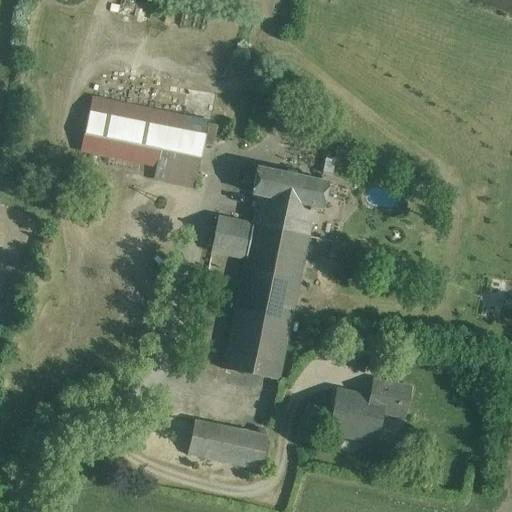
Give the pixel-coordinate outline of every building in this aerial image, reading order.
[(208,123),(91,99),(80,151),(157,167),(175,171),(178,155),(200,160),(204,140),(208,123)] [(217,125),(208,123),(204,140),(214,142),(217,125)] [(200,160),(178,155),(175,171),(197,175),(200,160)] [(175,171),(157,167),(156,175),(195,183),(197,175),(175,171)] [(327,184),(256,169),(252,195),(258,196),(252,225),(251,228),(307,239),(313,208),(322,210),(327,184)] [(258,196),(252,195),(246,194),(240,223),(252,225),(258,196)] [(307,239),(251,228),(252,225),(240,223),(217,218),(217,221),(211,252),(245,260),(222,369),(233,371),(278,381),(307,239)] [(409,389),(374,382),(370,399),(382,402),(380,412),(403,417),(409,389)] [(370,399),(338,392),(329,432),(373,442),(380,412),(382,402),(370,399)] [(267,437),(193,421),(186,455),(259,471),(267,437)] [(421,480),(416,459),(393,465),(398,485),(421,480)] [(74,503),(78,484),(59,480),(55,499),(74,503)]
